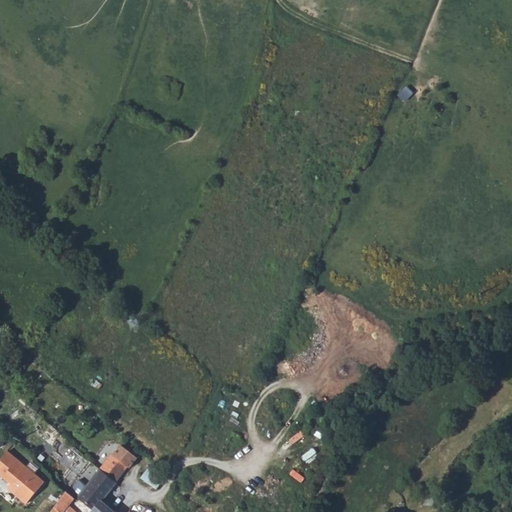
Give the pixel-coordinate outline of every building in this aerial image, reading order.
[(136,458),(133,456),(120,446),(112,455),(126,467),(128,468),(136,458)] [(23,507),(41,487),(4,455),(0,460),(0,480),(8,487),(5,491),(23,507)] [(111,455),(76,498),(90,510),(92,511),(101,501),(112,488),(116,483),(115,482),(126,467),(112,455),(111,455)] [(150,465),(140,477),(148,483),(158,470),(150,465)] [(148,483),(155,488),(166,475),(158,470),(148,483)] [(65,492),(53,507),(58,511),(61,511),(73,498),(65,492)] [(113,511),(101,501),(92,511),(90,510),(89,511),(113,511)]
